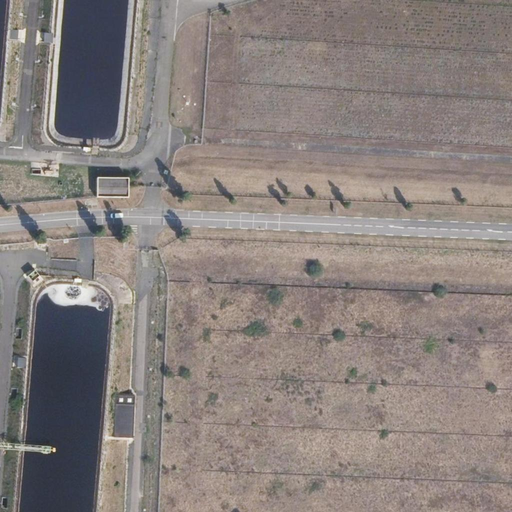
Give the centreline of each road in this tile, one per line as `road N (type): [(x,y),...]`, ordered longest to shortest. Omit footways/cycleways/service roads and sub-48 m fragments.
road 1 (unclassified): [(0,226),(162,216),(511,231)]
road 2 (unclassified): [(135,511),(148,273)]
road 3 (unknown): [(0,392),(8,266)]
